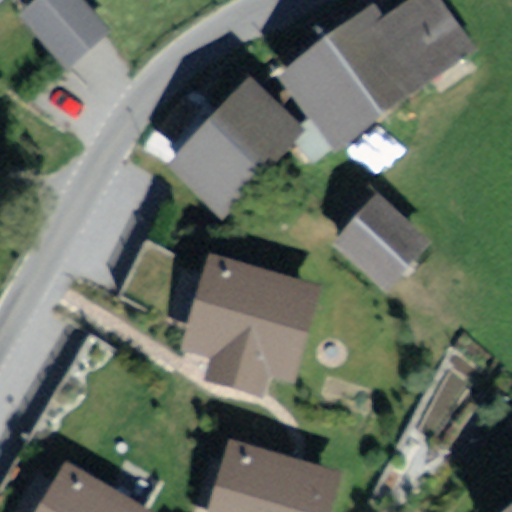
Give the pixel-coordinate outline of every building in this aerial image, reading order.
[(104,30),(77,0),(45,0),(28,16),(69,62),(104,30)] [(383,16),(288,79),(341,158),(474,70),(430,5),(392,31),(383,16)] [(307,138),(255,89),(177,170),(229,220),(307,138)] [(437,246),(384,199),(346,242),(399,289),(437,246)] [(337,288),(224,256),(196,355),(310,387),(337,288)] [(137,511),(75,477),(138,367),(95,343),(0,508),(0,511),(137,511)] [(340,511),(354,471),(239,436),(215,511),(340,511)]
